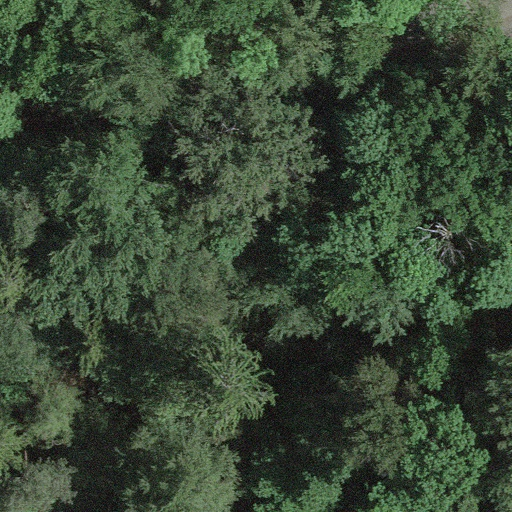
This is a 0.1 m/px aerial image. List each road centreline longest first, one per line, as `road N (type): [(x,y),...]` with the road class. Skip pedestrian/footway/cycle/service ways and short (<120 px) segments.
road 1 (unclassified): [(448,0),(367,35),(171,74),(0,64)]
road 2 (track): [(511,370),(387,144),(367,35),(346,0)]
road 3 (unclassified): [(312,511),(174,411),(0,312)]
